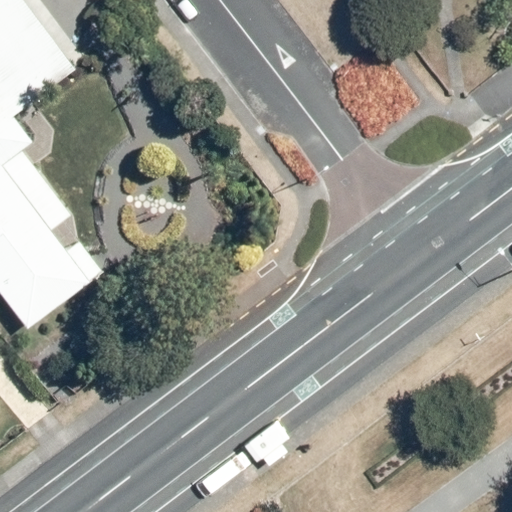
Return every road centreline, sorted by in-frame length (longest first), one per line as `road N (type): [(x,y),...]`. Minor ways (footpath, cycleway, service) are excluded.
road 1 (tertiary): [(419,260),(78,511)]
road 2 (residential): [(218,0),(419,260)]
